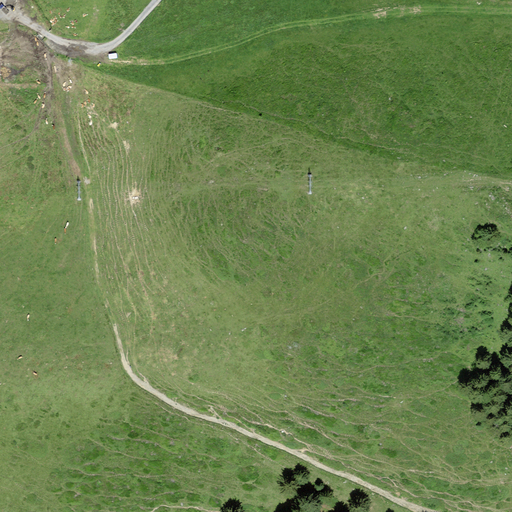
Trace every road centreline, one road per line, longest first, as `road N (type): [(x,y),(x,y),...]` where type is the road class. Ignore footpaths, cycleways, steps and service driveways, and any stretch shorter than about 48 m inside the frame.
road 1 (track): [(70,46),(98,269),(127,372),(190,413),(425,511)]
road 2 (track): [(407,0),(272,22),(149,60),(101,61),(70,46)]
